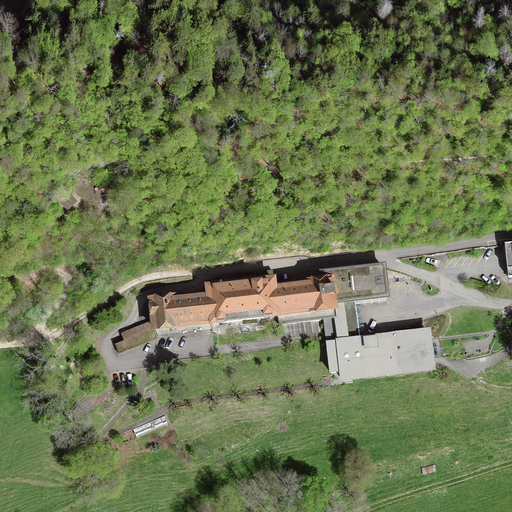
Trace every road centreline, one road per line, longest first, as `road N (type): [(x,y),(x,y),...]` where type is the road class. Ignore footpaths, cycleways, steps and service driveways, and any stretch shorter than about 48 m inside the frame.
road 1 (track): [(33,342),(142,279),(193,271)]
road 2 (unclassified): [(511,304),(372,256)]
